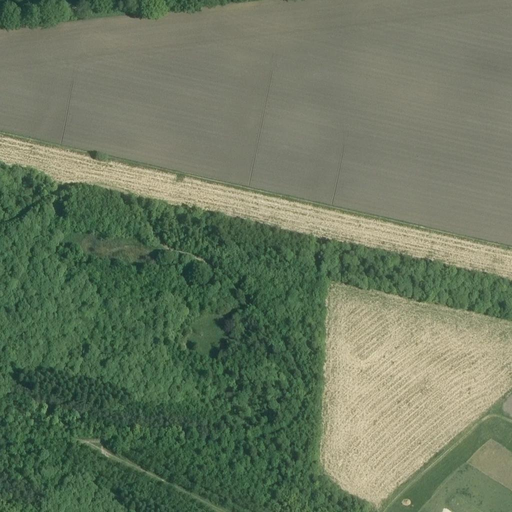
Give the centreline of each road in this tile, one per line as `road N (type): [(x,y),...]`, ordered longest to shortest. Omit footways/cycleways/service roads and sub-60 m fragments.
road 1 (track): [(0,449),(86,442),(222,511)]
road 2 (track): [(164,0),(0,18)]
